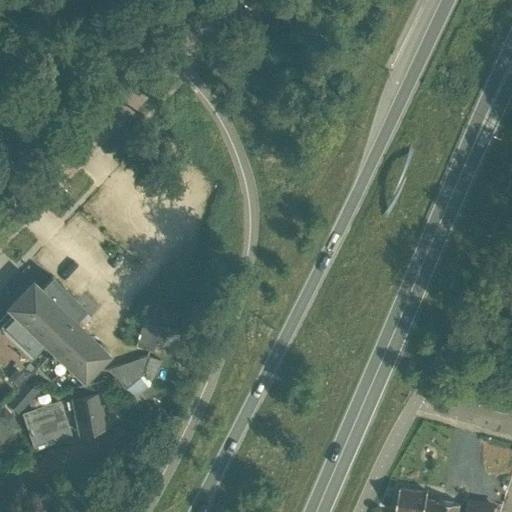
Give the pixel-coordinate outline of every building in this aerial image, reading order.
[(12,308),(0,320),(0,374),(11,385),(32,363),(54,385),(72,367),(83,378),(107,354),(73,322),(85,309),(52,277),(40,289),(33,282),(10,306),(12,308)] [(144,316),(142,321),(166,328),(167,326),(158,324),(159,321),(174,326),(182,297),(160,290),(152,318),(144,316)] [(142,321),(135,344),(152,349),(154,341),(202,356),(205,347),(200,345),(203,338),(167,326),(166,328),(142,321)] [(114,375),(105,381),(113,394),(111,395),(118,403),(124,399),(126,402),(131,399),(143,400),(157,390),(150,381),(160,359),(146,355),(147,353),(105,368),(112,373),(114,375)] [(24,380),(6,401),(18,412),(39,389),(24,380)] [(102,380),(70,388),(72,398),(71,398),(79,433),(105,427),(98,393),(107,391),(102,380)] [(58,402),(23,414),(32,440),(52,433),(53,438),(68,433),(58,402)] [(1,406),(0,406),(0,423),(9,432),(11,434),(16,431),(19,428),(12,416),(1,406)] [(147,432),(145,421),(143,416),(128,419),(130,425),(132,435),(147,432)] [(0,439),(9,432),(0,423),(0,439)] [(399,487),(395,511),(458,511),(460,503),(438,500),(438,501),(427,499),(428,491),(399,487)] [(476,498),(475,511),(502,511),(503,499),(476,498)]
